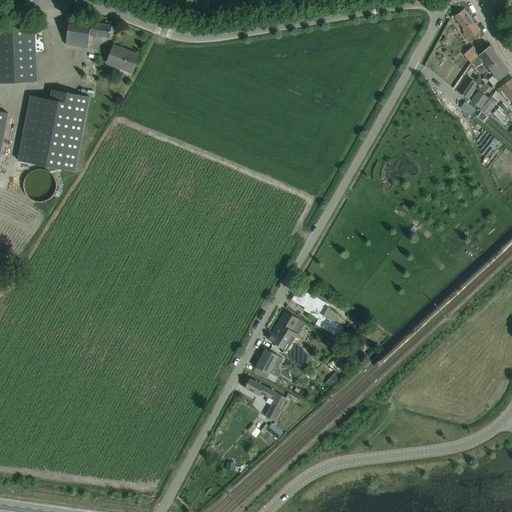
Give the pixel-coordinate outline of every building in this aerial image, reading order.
[(464,10),(454,16),(465,32),(463,34),(467,40),(479,32),(464,10)] [(69,19),(67,29),(65,44),(87,48),(89,35),(92,35),(92,37),(103,39),(103,37),(109,38),(111,25),(69,19)] [(44,52),(43,37),(43,27),(6,29),(0,30),(0,83),(37,81),(35,52),(44,52)] [(114,45),(110,54),(107,63),(131,72),(138,55),(114,45)] [(473,46),(463,55),(470,61),(479,53),(480,53),(473,45),(473,46)] [(488,68),(500,59),(490,46),(470,61),(476,67),(484,61),(488,68)] [(500,59),(488,68),(494,75),(488,80),(493,85),(509,72),(500,59)] [(484,64),(478,68),(482,74),(488,70),(484,64)] [(468,98),(478,84),(469,77),(459,92),(468,98)] [(508,98),(511,103),(511,78),(500,88),(502,90),(500,92),(506,99),(508,98)] [(31,95),(18,160),(75,171),(89,97),(52,89),(50,99),(31,95)] [(479,91),(471,101),(480,108),(488,98),(479,91)] [(490,99),(481,110),(487,115),(496,104),(490,99)] [(470,116),(475,109),(466,102),(461,109),(470,116)] [(43,169),(41,169),(38,169),(35,169),(33,170),(31,172),(29,173),(26,176),(24,179),(24,181),(23,183),(23,185),(24,188),(24,191),(25,193),(27,196),(29,197),(30,198),(33,200),(34,201),(37,201),(40,202),(43,201),(45,201),(49,199),(51,198),(52,196),(54,194),(55,191),(56,188),(56,183),(55,179),(54,176),(52,174),(49,171),(46,170),(43,169)] [(305,291),(303,289),(303,290),(299,288),(292,299),(310,310),(308,312),(319,319),(314,327),(319,330),(321,327),(337,336),(342,328),(334,323),(339,315),(334,311),(335,309),(305,291)] [(299,320),(294,317),(285,312),(268,339),(289,352),(299,335),(292,331),(299,320)] [(326,331),(323,335),(332,343),(335,339),(326,331)] [(278,356),(274,354),(266,349),(256,367),(254,372),(274,383),(277,377),(269,373),(272,367),(277,370),(283,359),(278,356)] [(336,371),(324,383),(331,390),(343,378),(336,371)] [(274,392),(259,383),(250,379),(245,388),(254,392),(259,395),(260,392),(271,398),(270,398),(274,400),(265,416),(276,422),(282,411),(284,412),(288,403),(284,401),(286,398),(274,392)] [(259,413),(256,421),(262,423),(265,415),(259,413)] [(266,424),(261,430),(267,435),(269,433),(276,438),(282,432),(272,424),(269,427),(266,424)] [(327,451),(337,461),(358,439),(347,429),(327,451)] [(226,462),(225,470),(235,471),(236,463),(226,462)]
